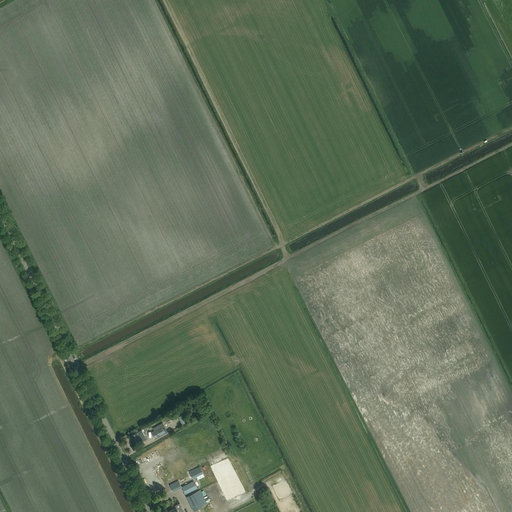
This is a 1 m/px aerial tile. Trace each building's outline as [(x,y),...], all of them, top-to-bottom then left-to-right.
[(184,413),(178,417),(182,424),(188,421),(184,413)] [(154,431),(151,432),(155,439),(167,432),(162,423),(153,428),(154,431)] [(141,442),(147,440),(142,430),(137,432),(131,435),(135,442),(140,439),(141,442)] [(191,466),(196,476),(201,474),(196,464),(191,466)] [(185,494),(197,488),(194,481),(182,487),(185,494)] [(200,490),(186,497),(194,511),(203,507),(202,505),(206,503),(200,490)] [(183,511),(180,503),(175,506),(176,508),(169,511),(183,511)]
